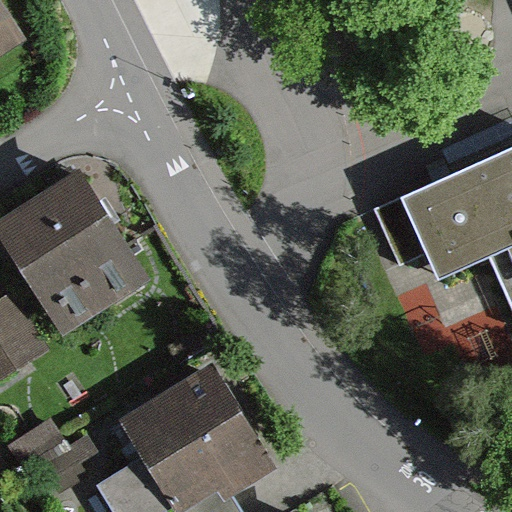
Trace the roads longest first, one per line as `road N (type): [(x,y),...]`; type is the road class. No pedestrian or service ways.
road 1 (residential): [(124,93),(284,367),(345,437),(445,511)]
road 2 (residential): [(0,170),(124,93)]
